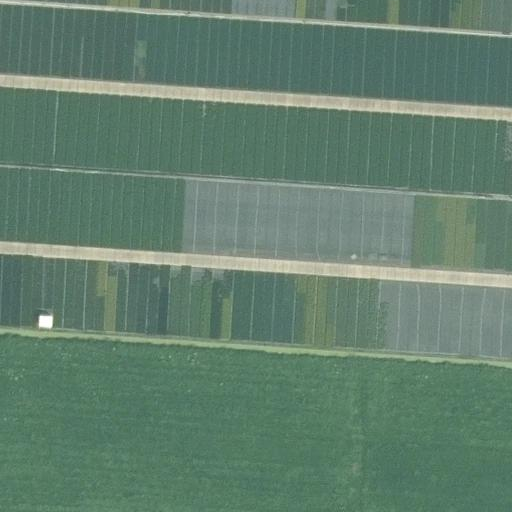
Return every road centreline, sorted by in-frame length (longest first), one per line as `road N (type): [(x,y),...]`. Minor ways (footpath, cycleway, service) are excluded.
road 1 (track): [(0,80),(511,114)]
road 2 (track): [(511,281),(0,247)]
